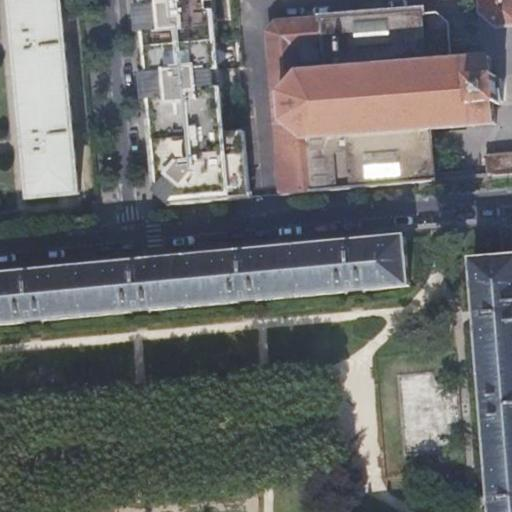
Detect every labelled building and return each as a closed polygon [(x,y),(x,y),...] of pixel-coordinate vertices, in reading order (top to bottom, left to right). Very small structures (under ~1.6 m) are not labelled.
[(60,0),(13,0),(33,199),(79,194),(60,0)] [(136,0),(153,189),(155,191),(165,198),(175,205),(232,200),(254,198),(254,193),(250,193),(244,132),(224,133),(220,88),(223,88),(221,71),(218,72),(212,13),(215,13),(214,2),(211,2),(211,0),(136,0)] [(511,0),(477,0),(479,13),(495,28),(511,26),(511,0)] [(281,194),(435,180),(431,129),(495,124),(494,106),(500,105),(499,91),(498,77),(492,78),(491,59),(449,62),(446,20),(434,10),(421,10),(420,6),(415,7),(415,11),(407,12),(407,10),(401,10),(401,12),(342,18),(341,15),(335,16),(335,18),(326,19),(326,17),(319,17),(319,19),(276,24),(267,34),(281,194)] [(511,173),(511,153),(486,156),(488,176),(511,173)] [(0,327),(409,288),(404,239),(367,243),(255,253),(135,265),(33,275),(0,277),(0,327)] [(511,511),(511,257),(502,259),(473,261),(492,511),(511,511)]
